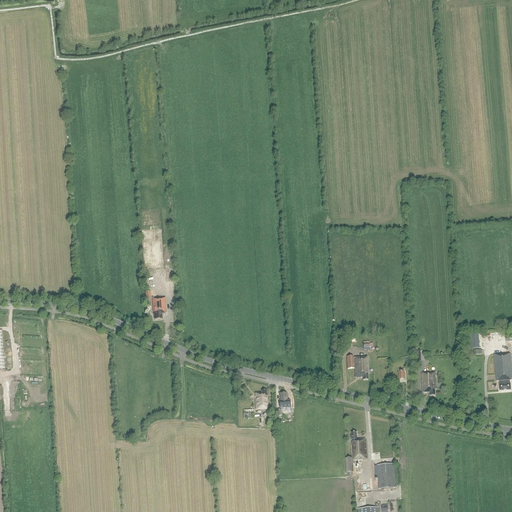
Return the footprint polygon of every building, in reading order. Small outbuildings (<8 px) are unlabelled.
[(162,319),(161,314),(166,314),(165,298),(153,299),(153,298),(152,298),(153,315),(155,315),(155,320),(162,319)] [(480,333),(470,334),(470,342),(473,342),(473,347),(481,347),(480,333)] [(369,343),(369,341),(363,342),(363,344),(363,350),(369,349),(369,347),(373,347),(373,343),(369,343)] [(511,380),(511,378),(510,355),(506,355),(506,354),(494,355),(496,382),(499,382),(500,392),(511,391),(510,381),(511,380)] [(368,380),(368,374),(369,374),(368,357),(353,358),(353,356),(347,357),(348,369),(354,369),(355,378),(363,377),(363,381),(368,380)] [(435,396),(435,390),(436,390),(435,374),(421,374),(422,393),(430,393),(430,397),(435,396)] [(268,410),(267,397),(266,391),(261,391),(261,393),(255,394),(255,410),(268,410)] [(279,401),(279,408),(280,408),(283,407),(287,407),(287,406),(290,406),(290,408),(290,400),(287,401),(287,397),(286,393),(280,394),(280,401),(279,401)] [(253,410),(250,410),(243,410),(243,419),(254,418),(253,410)] [(367,460),(365,439),(357,440),(357,432),(351,433),(351,436),(350,436),(350,440),(352,440),(352,443),(351,443),(352,458),(346,459),(346,473),(351,472),(353,472),(352,460),(367,460)] [(376,466),(374,466),(375,479),(377,479),(378,490),(394,489),(393,465),(376,466)]
